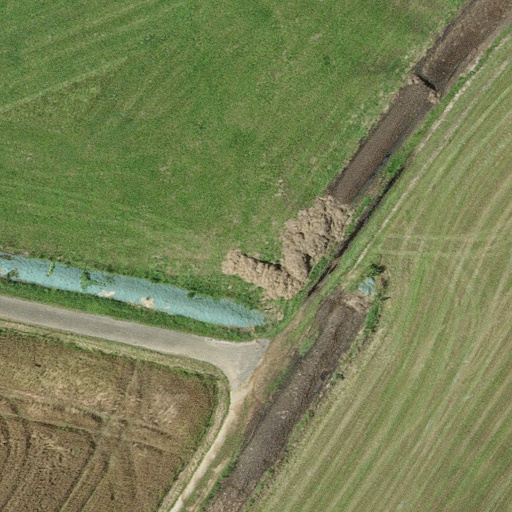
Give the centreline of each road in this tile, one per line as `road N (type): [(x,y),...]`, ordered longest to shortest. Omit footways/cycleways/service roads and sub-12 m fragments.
road 1 (track): [(511,29),(255,374),(173,511)]
road 2 (track): [(0,307),(242,362),(255,374)]
